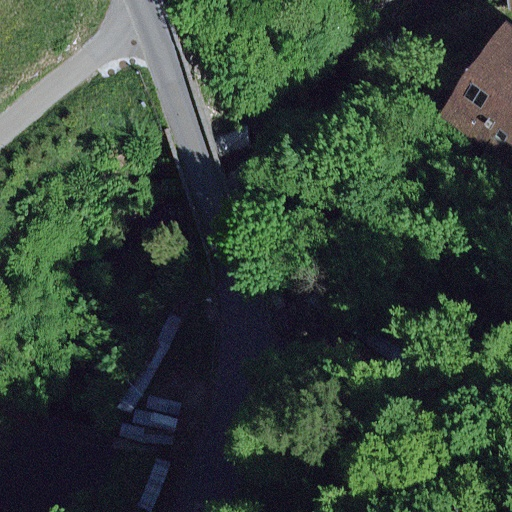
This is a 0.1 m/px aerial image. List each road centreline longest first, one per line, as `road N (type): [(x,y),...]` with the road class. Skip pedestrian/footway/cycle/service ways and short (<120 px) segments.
road 1 (unclassified): [(197,511),(231,435),(243,363),(213,194),(140,0)]
road 2 (track): [(243,363),(408,384),(511,417)]
